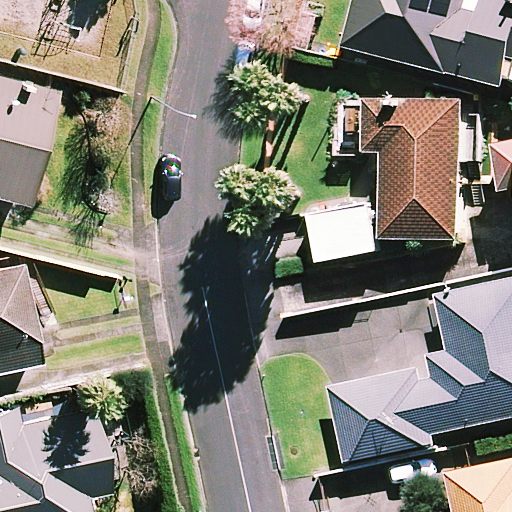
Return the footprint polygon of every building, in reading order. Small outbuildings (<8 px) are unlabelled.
[(469,0),(358,0),(347,48),(506,85),(511,58),(511,57),(511,0),(485,0),(483,12),(467,9),(469,0)] [(0,194),(18,199),(45,80),(0,69),(0,194)] [(465,101),(367,100),(366,150),(385,150),(384,238),(463,239),(465,101)] [(511,140),(495,144),(504,191),(511,189),(511,140)] [(373,203),(313,209),(319,260),(378,253),(373,203)] [(0,258),(0,366),(32,361),(12,256),(0,258)] [(511,281),(441,297),(455,361),(334,387),(349,460),(437,442),(435,434),(511,417),(511,281)] [(0,511),(80,511),(77,491),(96,487),(81,395),(0,409),(0,511)] [(511,511),(511,460),(452,473),(459,511),(511,511)]
